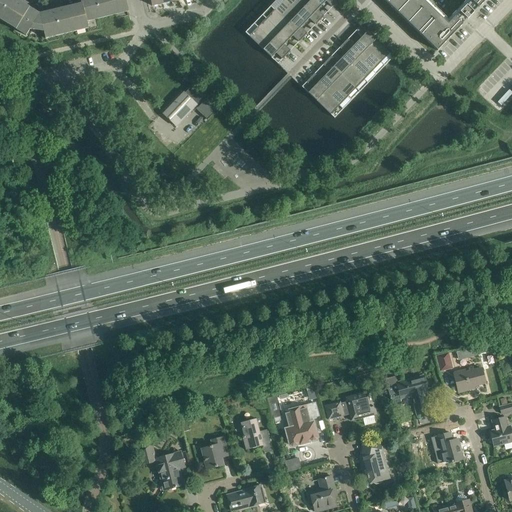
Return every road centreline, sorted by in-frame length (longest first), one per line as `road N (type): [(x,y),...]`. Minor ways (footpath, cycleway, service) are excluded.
road 1 (motorway): [(511,182),(0,314)]
road 2 (motorway): [(0,339),(511,212)]
road 3 (residential): [(489,511),(466,410),(443,414)]
